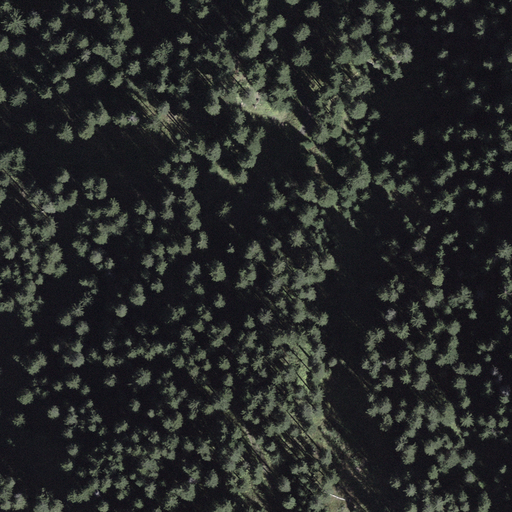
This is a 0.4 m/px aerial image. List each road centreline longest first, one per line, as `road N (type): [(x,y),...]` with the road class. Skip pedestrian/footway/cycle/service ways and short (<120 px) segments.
road 1 (track): [(275,0),(339,212),(353,313),(341,394),(348,435)]
road 2 (track): [(310,115),(236,215),(230,289),(243,412),(284,511)]
